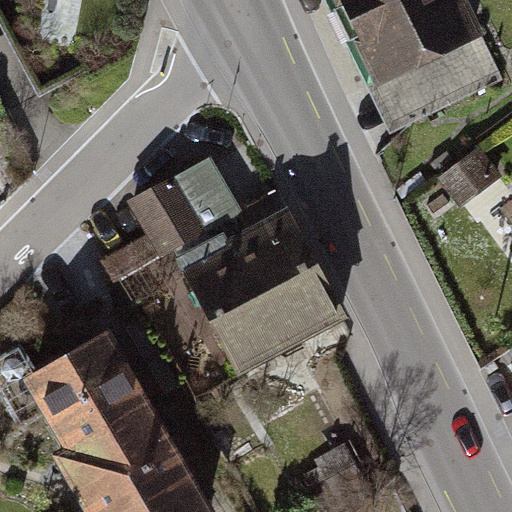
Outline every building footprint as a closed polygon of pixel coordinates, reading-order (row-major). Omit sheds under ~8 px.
[(477,47),(453,0),(321,0),(371,99),(477,47)] [(219,163),(134,203),(163,265),(248,225),(219,163)] [(511,204),(491,219),(511,248),(511,204)] [(275,240),(172,289),(223,397),(326,349),(275,240)] [(118,347),(23,398),(72,491),(169,442),(118,347)] [(203,511),(169,442),(72,491),(83,511),(203,511)]
